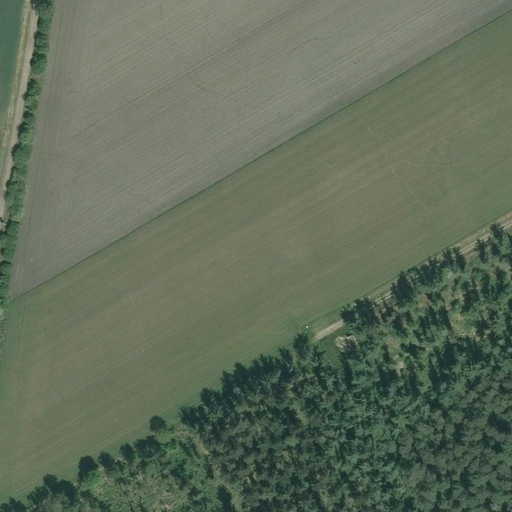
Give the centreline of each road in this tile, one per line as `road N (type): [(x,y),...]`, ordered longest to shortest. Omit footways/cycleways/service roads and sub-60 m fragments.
road 1 (track): [(24,511),(511,223)]
road 2 (track): [(39,0),(0,220)]
